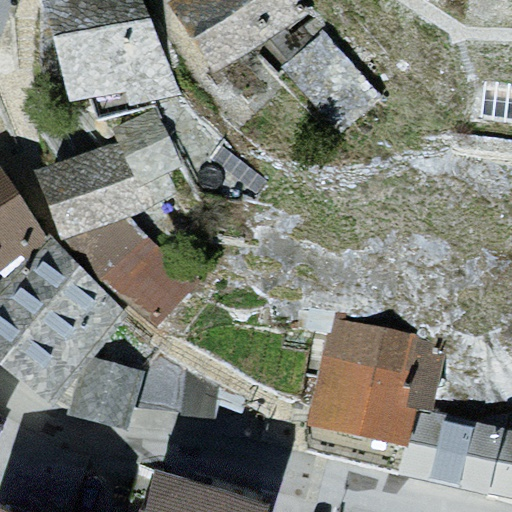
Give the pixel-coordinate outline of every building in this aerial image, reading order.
[(170,0),(72,0),(73,2),(91,74),(101,113),(160,99),(193,90),(170,0)] [(351,0),(216,0),(211,4),(262,78),(324,35),(359,11),(351,0)] [(78,72),(91,74),(73,2),(62,4),(78,72)] [(414,89),(359,11),(324,35),(379,113),(414,89)] [(160,99),(124,119),(135,130),(162,184),(202,158),(160,99)] [(171,202),(162,184),(135,130),(55,171),(91,242),(141,217),(171,202)] [(64,232),(2,155),(0,157),(0,276),(8,270),(19,282),(64,232)] [(171,248),(141,217),(91,242),(174,321),(246,268),(211,228),(171,248)] [(142,316),(64,232),(19,282),(0,304),(0,342),(71,405),(112,354),(142,316)] [(439,435),(452,335),(344,321),(331,421),(439,435)] [(151,360),(140,403),(220,426),(227,391),(175,350),(151,360)] [(151,360),(112,354),(96,413),(136,422),(140,403),(151,360)] [(511,427),(451,424),(448,490),(511,494),(511,427)] [(284,511),(288,493),(169,469),(160,511),(284,511)] [(100,511),(21,484),(10,511),(100,511)]
